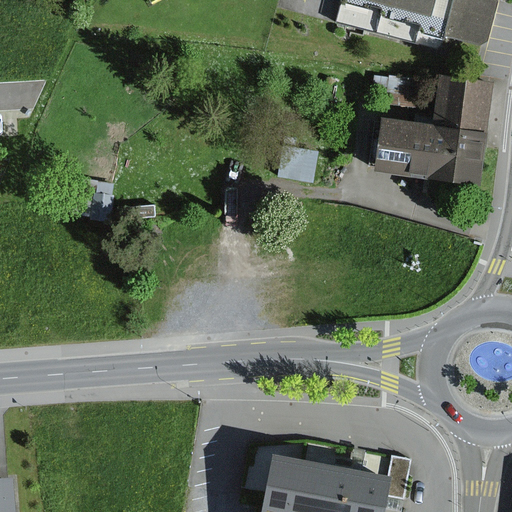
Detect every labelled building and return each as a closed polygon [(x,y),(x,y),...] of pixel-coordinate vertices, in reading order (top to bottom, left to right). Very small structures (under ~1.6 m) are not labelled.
[(342,0),(336,23),(437,50),(443,47),(446,36),(480,45),(488,41),(498,2),(496,0),(342,0)] [(420,106),(424,80),(389,75),(385,101),(420,106)] [(495,84),(439,77),(433,125),(383,119),(375,173),(481,187),(495,84)] [(120,127),(110,124),(106,136),(116,139),(120,127)] [(282,174),(317,178),(321,147),(286,143),(282,174)] [(115,183),(76,177),(69,214),(109,220),(115,183)] [(155,201),(148,196),(141,205),(148,211),(155,201)] [(263,511),(386,511),(390,496),(404,499),(411,459),(391,456),(387,477),(274,455),(263,511)] [(0,511),(16,511),(14,478),(0,479),(0,511)]
